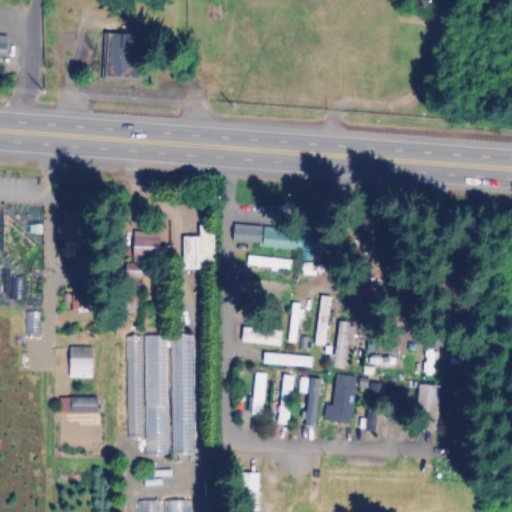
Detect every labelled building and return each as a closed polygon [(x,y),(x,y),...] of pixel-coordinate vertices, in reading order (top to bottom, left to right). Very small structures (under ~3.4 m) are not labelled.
[(139,35),(104,35),(103,81),(138,82),(139,35)] [(212,226),(196,226),(196,238),(181,238),(181,272),(212,272),(212,226)] [(230,245),(320,252),(321,237),(259,232),(259,228),(231,226),(230,245)] [(289,267),(289,259),(248,259),(248,267),(289,267)] [(263,282),(242,282),(242,290),(263,290),(263,282)] [(312,345),(321,347),(329,310),(320,308),(312,345)] [(277,321),(263,321),(263,343),(277,343),(277,321)] [(348,324),(335,324),(335,369),(348,369),(348,324)] [(126,440),(142,440),(142,336),(126,337),(126,440)] [(167,407),(166,336),(145,337),(145,407),(167,407)] [(170,336),(170,455),(194,455),(194,336),(170,336)] [(396,353),(396,341),(365,341),(365,353),(396,353)] [(67,378),(90,378),(90,348),(67,348),(67,378)] [(400,373),(400,365),(368,365),(368,373),(400,373)] [(261,404),(270,374),(260,371),(251,401),(261,404)] [(355,378),(333,376),(328,423),(350,425),(355,378)] [(318,419),(318,379),(307,379),(307,419),(318,419)] [(366,432),(377,432),(377,384),(366,384),(366,432)] [(406,386),(395,386),(395,418),(406,418),(406,386)] [(418,432),(435,432),(435,390),(418,390),(418,432)] [(94,398),(58,398),(58,415),(94,415),(94,398)] [(256,494),(256,475),(237,475),(237,494),(256,494)]
